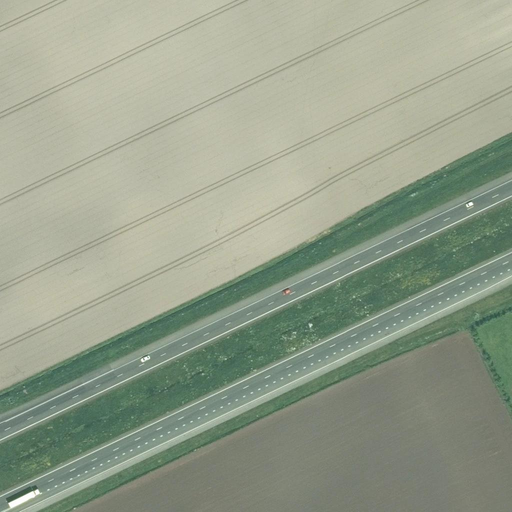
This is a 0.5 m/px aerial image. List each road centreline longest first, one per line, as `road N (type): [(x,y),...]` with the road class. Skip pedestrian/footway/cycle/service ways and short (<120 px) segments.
road 1 (motorway): [(511,187),(0,432)]
road 2 (motorway): [(27,492),(511,260)]
